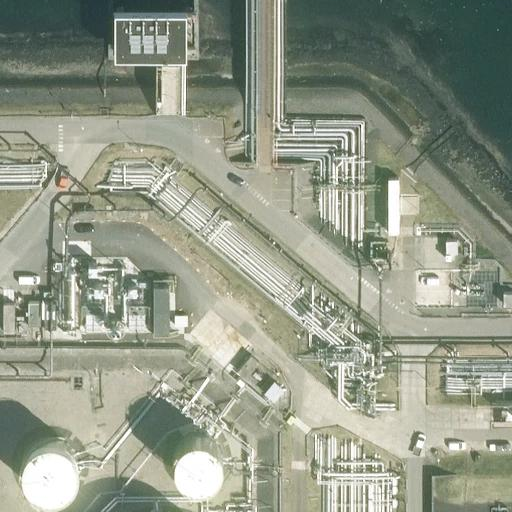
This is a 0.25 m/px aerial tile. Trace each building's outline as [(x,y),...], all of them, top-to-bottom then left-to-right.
[(187,10),(114,10),(114,56),(187,56),(187,10)] [(58,301),(46,301),(46,327),(58,327),(58,301)] [(29,302),(29,325),(41,325),(41,302),(29,302)] [(16,333),(15,303),(2,303),(3,333),(16,333)] [(250,354),(236,371),(245,379),(259,362),(250,354)] [(500,421),(511,421),(511,400),(500,400),(500,421)] [(222,459),(223,453),(222,448),(220,442),(217,438),(213,434),(208,431),(203,429),(197,429),(192,430),(186,432),(182,436),(178,440),(176,445),(174,451),(174,456),(176,462),(178,467),(182,471),(187,474),(192,477),(197,478),(203,477),(208,476),(213,473),(217,469),(220,464),(222,459)] [(76,468),(77,463),(76,457),(75,452),(72,447),(69,442),(64,439),(59,436),(54,434),(48,434),(42,434),(37,436),(32,439),(28,442),(24,447),(21,452),(20,457),(19,463),(20,468),(21,474),(24,479),(28,483),(32,487),(37,489),(42,491),(48,492),(54,491),(59,490),(64,487),(68,483),(72,479),(75,474),(76,468)]
